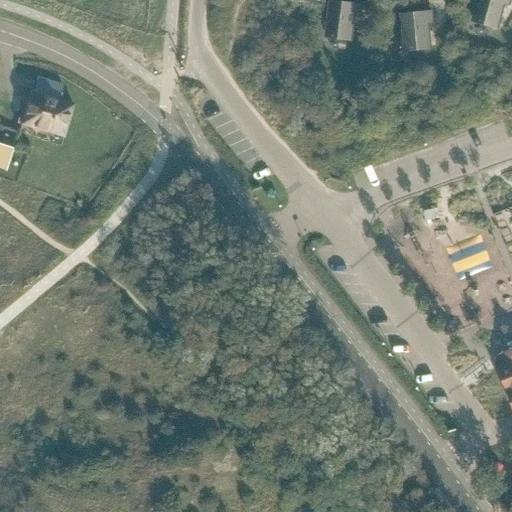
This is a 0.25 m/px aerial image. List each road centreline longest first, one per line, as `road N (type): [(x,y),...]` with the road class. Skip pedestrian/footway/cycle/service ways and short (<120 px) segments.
road 1 (unclassified): [(263,245),(144,107),(92,71),(0,29)]
road 2 (unclassified): [(468,511),(263,245)]
